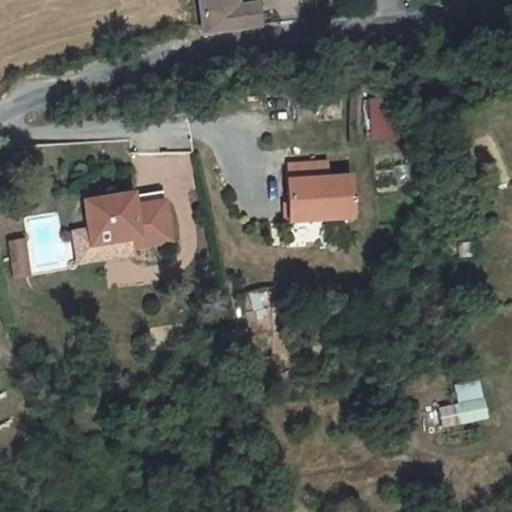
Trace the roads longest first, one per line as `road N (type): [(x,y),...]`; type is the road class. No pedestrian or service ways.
road 1 (unclassified): [(481,0),(422,20),(138,64),(0,115)]
road 2 (unknown): [(0,180),(274,163)]
